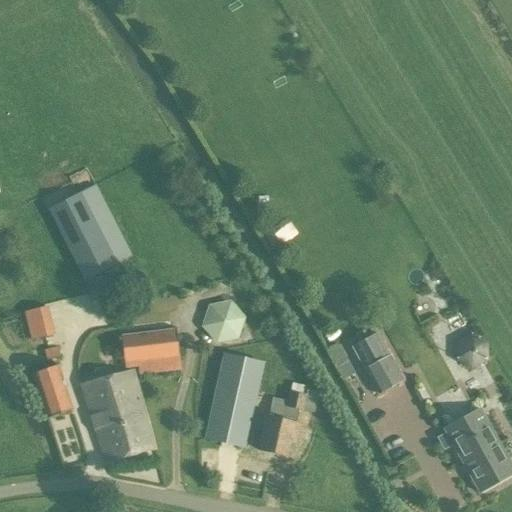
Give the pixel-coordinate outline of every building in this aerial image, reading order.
[(84,280),(131,257),(95,187),(48,211),(84,280)] [(208,306),(201,327),(216,344),(237,340),(245,319),(230,302),(208,306)] [(54,336),(47,307),(24,313),(31,342),(54,336)] [(180,371),(175,330),(121,336),(125,369),(138,368),(139,375),(180,371)] [(403,382),(383,346),(376,334),(366,340),(351,348),(378,396),(403,382)] [(456,343),(456,360),(470,369),(485,360),(486,343),(471,334),(456,343)] [(243,449),(262,365),(224,356),(205,440),(243,449)] [(48,420),(72,412),(57,367),(33,375),(48,420)] [(81,386),(105,463),(154,451),(134,371),(81,386)] [(314,415),(318,394),(306,391),(305,397),(289,393),(287,403),(272,400),(268,419),(267,419),(260,452),(286,458),(289,444),(294,445),(298,426),(295,425),(298,412),(314,415)] [(445,434),(436,439),(443,451),(452,446),(456,454),(478,494),(511,474),(511,468),(479,410),(443,430),(445,434)]
